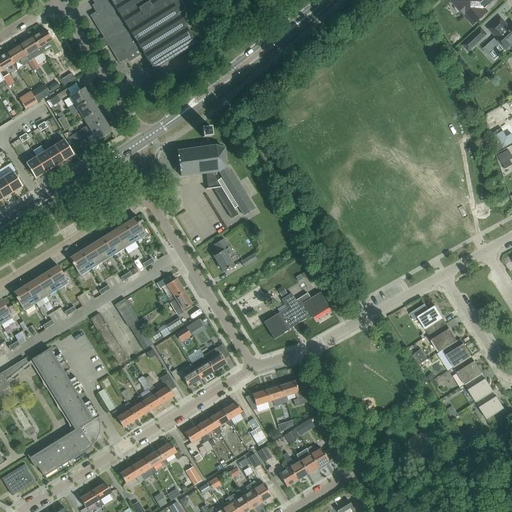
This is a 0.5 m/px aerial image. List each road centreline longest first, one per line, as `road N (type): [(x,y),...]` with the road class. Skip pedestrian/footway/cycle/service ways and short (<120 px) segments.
road 1 (residential): [(19,511),(252,368)]
road 2 (residential): [(252,368),(146,196)]
road 3 (residential): [(0,287),(146,196)]
road 4 (secondary): [(307,15),(193,94),(173,119)]
road 5 (secondary): [(173,119),(256,64),(307,15)]
road 6 (residential): [(143,139),(58,1)]
road 7 (secondary): [(0,228),(134,145)]
road 8 (residential): [(309,349),(443,274)]
road 9 (residential): [(359,468),(309,349)]
road 10 (residential): [(511,377),(443,274)]
